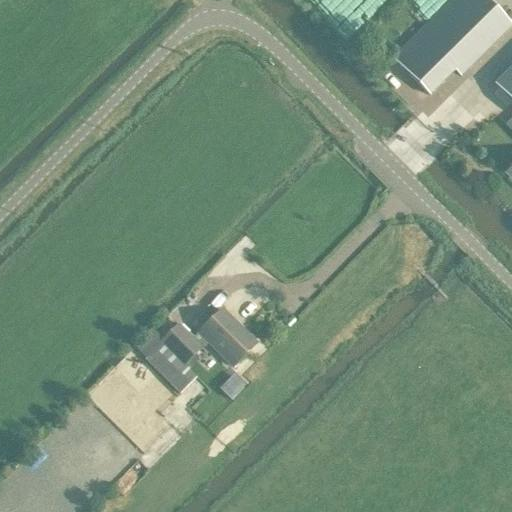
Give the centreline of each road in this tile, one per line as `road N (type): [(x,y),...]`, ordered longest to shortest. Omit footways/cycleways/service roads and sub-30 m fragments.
road 1 (unclassified): [(511,283),(263,37),(217,18)]
road 2 (unclassified): [(0,215),(175,39),(217,18)]
